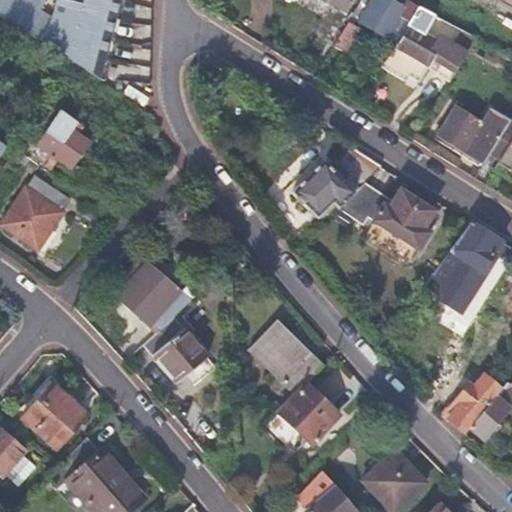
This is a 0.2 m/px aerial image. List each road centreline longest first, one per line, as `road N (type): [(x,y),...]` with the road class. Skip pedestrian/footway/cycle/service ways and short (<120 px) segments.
road 1 (residential): [(511,503),(359,356),(225,198),(177,103),(174,14)]
road 2 (residential): [(511,226),(174,14)]
road 3 (residential): [(223,511),(51,314)]
